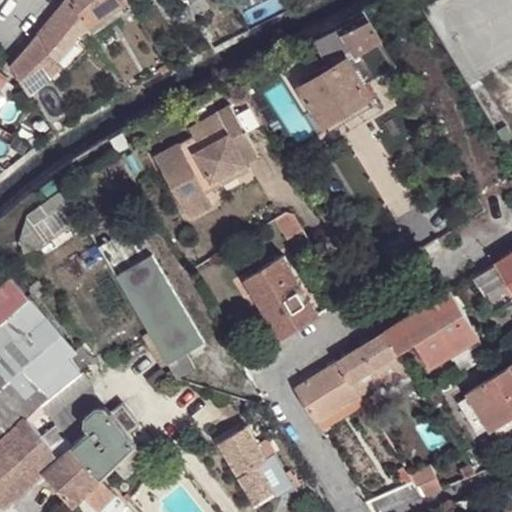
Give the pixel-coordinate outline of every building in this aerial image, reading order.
[(89,25),(72,0),(65,0),(39,33),(24,51),(13,64),(15,68),(28,86),(57,61),(74,43),(75,40),(75,37),(75,34),(85,28),(88,33),(93,31),(89,25)] [(72,0),(89,25),(126,1),(125,0),(72,0)] [(93,31),(131,7),(126,1),(89,25),(93,31)] [(362,22),(343,31),(357,54),(381,39),(369,18),(362,22)] [(338,34),(318,44),(334,66),(348,57),(350,58),(353,56),(338,34)] [(358,73),(364,70),(390,54),(381,39),(357,54),(353,56),(350,58),(358,73)] [(0,113),(0,114),(0,113),(0,86),(8,76),(15,68),(13,64),(3,55),(0,59),(0,113)] [(348,57),(334,66),(301,85),(325,124),(372,96),(358,73),(350,58),(348,57)] [(57,61),(28,86),(33,92),(62,67),(57,61)] [(0,106),(8,96),(0,89),(0,106)] [(194,134),(179,141),(201,183),(245,160),(257,154),(231,104),(217,112),(221,119),(194,134)] [(190,126),(194,134),(221,119),(217,112),(190,126)] [(210,201),(204,190),(201,183),(179,141),(155,154),(187,213),(210,201)] [(201,183),(204,190),(248,167),(245,160),(201,183)] [(29,213),(25,220),(19,236),(25,248),(81,215),(65,188),(29,213)] [(511,252),(497,262),(511,285),(511,252)] [(173,362),(187,354),(207,342),(154,253),(120,274),(173,362)] [(244,278),(282,338),(320,314),(282,254),(244,278)] [(511,296),(511,285),(497,262),(479,274),(499,305),(511,296)] [(11,274),(0,284),(0,315),(16,334),(35,357),(6,384),(0,388),(0,411),(9,423),(11,421),(15,425),(18,422),(20,423),(27,416),(42,403),(82,371),(70,357),(76,352),(11,274)] [(387,331),(400,352),(417,342),(463,313),(450,291),(387,331)] [(463,313),(417,342),(433,367),(454,354),(479,338),(463,313)] [(0,315),(0,437),(2,439),(20,423),(18,422),(15,425),(11,421),(9,423),(0,411),(0,388),(6,384),(35,357),(16,334),(0,315)] [(339,361),(360,394),(361,396),(386,380),(390,386),(406,376),(408,379),(412,376),(410,374),(413,372),(400,352),(387,331),(339,361)] [(489,354),(479,338),(454,354),(464,370),(489,354)] [(80,350),(76,352),(70,357),(82,371),(90,381),(100,374),(80,350)] [(174,365),(194,371),(196,370),(187,354),(173,362),(174,365)] [(319,421),(360,394),(339,361),(298,386),(319,421)] [(179,379),(194,371),(174,365),(173,362),(170,364),(179,379)] [(511,363),(466,392),(468,395),(487,425),(490,430),(496,426),(511,415),(511,363)] [(91,383),(90,381),(82,371),(42,403),(52,417),(58,412),(90,386),(91,383)] [(90,386),(58,412),(82,440),(94,429),(89,423),(89,415),(99,406),(90,386)] [(324,430),(355,410),(366,403),(361,396),(360,394),(319,421),(324,430)] [(52,417),(42,403),(27,416),(51,446),(66,435),(52,417)] [(114,411),(129,432),(140,423),(124,403),(114,411)] [(363,422),(374,416),(366,403),(355,410),(363,422)] [(94,429),(112,413),(107,408),(99,406),(89,415),(89,423),(94,429)] [(82,440),(75,445),(103,476),(115,464),(136,444),(137,444),(129,432),(114,411),(112,413),(94,429),(82,440)] [(58,412),(52,417),(66,435),(75,445),(82,440),(58,412)] [(374,416),(379,425),(385,421),(380,412),(374,416)] [(27,416),(20,423),(2,439),(0,440),(0,499),(6,506),(27,488),(46,472),(45,471),(60,459),(60,458),(50,447),(51,446),(27,416)] [(272,458),(262,443),(251,425),(223,442),(260,502),(280,490),(263,463),(272,458)] [(269,439),(262,443),(272,458),(278,454),(269,439)] [(136,444),(115,464),(126,477),(147,457),(136,444)] [(103,476),(75,445),(60,458),(60,459),(45,471),(46,472),(70,498),(74,503),(75,504),(85,494),(91,501),(94,498),(102,508),(117,494),(101,477),(103,476)] [(467,479),(477,475),(471,465),(461,469),(467,479)] [(424,496),(443,489),(432,466),(411,474),(415,481),(424,496)] [(385,511),(424,496),(415,481),(366,500),(372,511),(385,511)] [(464,511),(486,511),(469,496),(455,503),(464,511)] [(94,498),(91,501),(100,510),(102,508),(94,498)]
